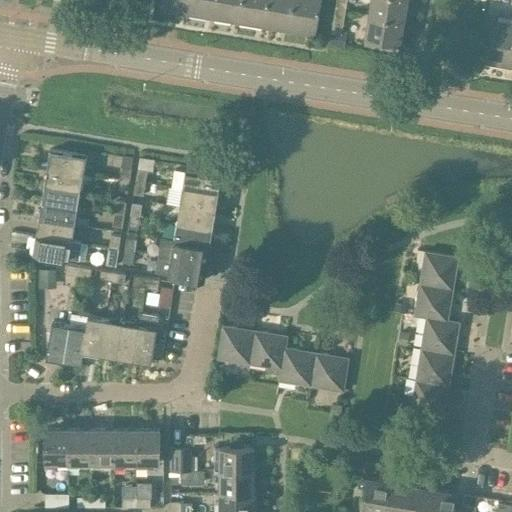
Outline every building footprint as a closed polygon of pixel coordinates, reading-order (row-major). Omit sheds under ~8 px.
[(163,0),(161,10),(187,14),(189,0),(163,0)] [(189,0),(187,14),(212,19),(215,0),(189,0)] [(215,0),(212,19),(237,23),(241,0),(215,0)] [(241,0),(237,23),(262,27),(267,0),(241,0)] [(267,0),(262,27),(288,31),(292,0),(267,0)] [(292,0),(288,31),(313,36),(319,0),(292,0)] [(347,0),(336,0),(335,7),(346,9),(347,0)] [(370,0),(368,13),(402,19),(405,0),(370,0)] [(331,33),(342,34),(346,9),(335,7),(331,33)] [(402,19),(368,13),(364,37),(398,43),(402,19)] [(490,26),(484,62),(509,66),(511,50),(511,26),(497,24),(498,14),(488,13),(486,25),(490,26)] [(47,167),(84,173),(87,156),(50,150),(47,167)] [(132,168),(122,166),(119,179),(129,181),(132,168)] [(44,184),(81,190),(84,173),(47,167),(44,184)] [(147,170),(138,169),(136,182),(145,183),(147,170)] [(171,187),(183,189),(218,195),(221,178),(174,170),(171,187)] [(117,191),(127,193),(129,181),(119,179),(117,191)] [(134,193),(144,195),(145,183),(136,182),(134,193)] [(42,201),(78,207),(81,190),(44,184),(42,201)] [(180,205),(216,211),(218,195),(183,189),(180,205)] [(126,201),(116,200),(114,212),(124,214),(126,201)] [(39,218),(75,224),(78,207),(42,201),(39,218)] [(142,204),(132,203),(130,215),(140,216),(142,204)] [(177,222),(213,228),(216,211),(180,205),(177,222)] [(112,225),(122,227),(124,214),(114,212),(112,225)] [(128,228),(138,229),(140,216),(130,215),(128,228)] [(36,234),(73,240),(75,224),(39,218),(36,234)] [(174,239),(210,245),(213,228),(177,222),(174,239)] [(82,242),(73,241),(73,240),(36,234),(33,251),(70,258),(70,257),(80,258),(82,242)] [(121,236),(111,234),(109,246),(119,248),(121,236)] [(136,239),(127,237),(125,249),(134,250),(136,239)] [(210,245),(174,239),(174,240),(161,238),(158,254),(207,262),(210,245)] [(106,264),(116,266),(119,248),(109,246),(106,264)] [(123,262),(132,263),(134,250),(125,249),(123,262)] [(419,283),(453,289),(459,257),(425,250),(419,283)] [(155,272),(168,274),(204,280),(207,262),(158,254),(155,272)] [(66,264),(65,274),(78,276),(80,266),(66,264)] [(90,278),(92,268),(80,266),(78,276),(90,278)] [(100,269),(99,279),(113,281),(114,272),(100,269)] [(124,283),(126,273),(114,272),(113,281),(124,283)] [(135,275),(133,284),(145,286),(147,277),(135,275)] [(158,289),(159,279),(147,277),(145,286),(158,289)] [(453,289),(419,283),(414,314),(427,316),(426,317),(448,320),(453,289)] [(162,298),(172,299),(174,286),(164,284),(162,298)] [(72,312),(70,326),(64,361),(82,364),(83,352),(84,352),(88,329),(87,328),(89,315),(72,312)] [(139,325),(133,360),(151,363),(159,316),(141,314),(139,325)] [(100,355),(106,320),(89,317),(89,315),(87,328),(88,329),(84,352),(100,355)] [(455,354),(457,341),(460,322),(448,320),(426,317),(421,348),(455,354)] [(106,320),(100,355),(117,358),(122,322),(106,320)] [(122,322),(117,358),(133,360),(139,325),(122,322)] [(47,359),(64,361),(70,326),(53,323),(47,359)] [(250,363),(256,330),(223,324),(218,358),(250,363)] [(250,363),(281,368),(282,368),(285,346),(286,346),(287,335),(256,330),(250,363)] [(311,385),(317,351),(286,346),(285,346),(282,368),(281,368),(279,380),(311,385)] [(455,354),(421,348),(416,380),(450,385),(455,354)] [(317,351),(311,385),(343,390),(349,357),(317,351)] [(450,385),(416,380),(411,412),(444,418),(450,385)] [(46,428),(46,467),(47,467),(68,467),(68,462),(70,462),(70,428),(47,428),(46,428)] [(81,461),(91,461),(92,461),(93,428),(70,428),(70,462),(68,462),(68,467),(80,468),(80,462),(80,461),(81,461)] [(103,461),(113,462),(115,462),(115,428),(93,428),(92,461),(91,461),(91,468),(103,468),(103,461)] [(126,462),(135,462),(137,462),(137,429),(115,428),(115,462),(113,462),(113,468),(126,468),(126,462)] [(148,468),(148,462),(160,462),(160,429),(137,429),(137,462),(135,462),(135,468),(148,468)] [(171,447),(171,469),(180,469),(192,469),(192,447),(185,447),(171,447)] [(215,448),(215,469),(254,470),(254,448),(221,447),(221,448),(215,448)] [(180,469),(171,469),(171,484),(180,484),(180,469)] [(220,481),(220,492),(254,493),(254,470),(215,469),(215,481),(220,481)] [(383,511),(389,482),(367,478),(362,510),(361,510),(361,511),(383,511)] [(406,511),(411,485),(389,482),(383,511),(406,511)] [(429,511),(433,489),(411,485),(406,511),(429,511)] [(453,511),(456,492),(433,489),(429,511),(453,511)] [(220,504),(220,511),(253,511),(254,493),(220,492),(215,492),(215,505),(220,504)] [(69,494),(45,493),(45,506),(69,507),(69,494)] [(92,507),(92,497),(77,497),(77,507),(92,507)] [(105,507),(105,497),(92,497),(92,507),(105,507)] [(137,507),(137,497),(122,497),(122,507),(137,507)] [(150,507),(150,497),(137,497),(137,507),(150,507)] [(180,511),(181,501),(171,501),(170,511),(180,511)] [(497,511),(511,511),(511,504),(499,502),(497,511)]
